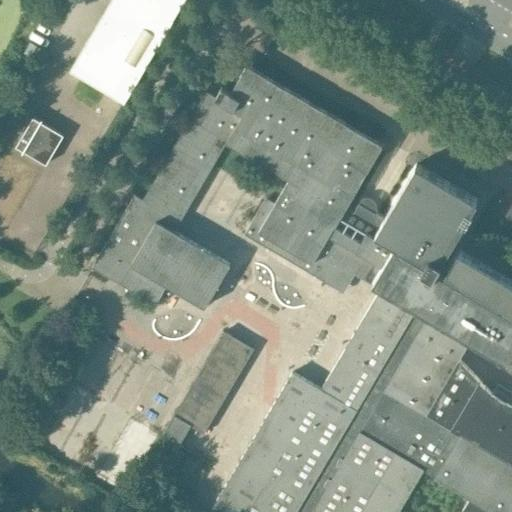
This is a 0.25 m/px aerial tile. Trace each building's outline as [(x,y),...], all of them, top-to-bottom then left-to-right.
[(111,0),(71,69),(125,101),(184,0),(111,0)] [(210,510),(213,511),(397,511),(423,468),(471,496),(462,511),(511,511),(511,404),(492,392),(459,358),(471,338),(511,362),(511,280),(459,249),(445,273),(437,269),(442,261),(443,262),(479,200),(417,163),(385,217),(359,202),(354,211),(346,206),(383,143),(247,64),(231,91),(222,86),(216,96),(207,91),(144,199),(135,194),(92,266),(156,304),(168,284),(206,306),(231,263),(175,230),(227,141),(289,177),(275,201),(266,196),(245,233),(326,281),(337,262),(372,283),(373,281),(381,286),(322,387),(293,370),(210,510)] [(16,146),(46,163),(64,134),(34,116),(16,146)] [(178,407),(210,426),(259,342),(227,323),(178,407)] [(162,434),(179,444),(192,423),(175,413),(162,434)]
